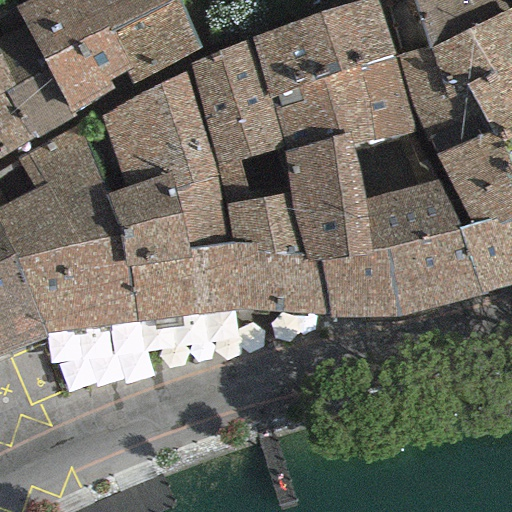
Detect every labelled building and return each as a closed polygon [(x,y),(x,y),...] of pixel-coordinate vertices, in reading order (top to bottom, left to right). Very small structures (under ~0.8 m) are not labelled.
[(144,0),(57,0),(0,31),(0,152),(50,119),(173,59),(144,0)] [(370,0),(259,44),(316,256),(317,260),(318,310),(397,310),(494,284),(464,207),(447,216),(433,186),(362,202),(346,139),(408,128),(370,0)] [(511,22),(498,0),(410,0),(399,6),(406,20),(416,16),(428,47),(406,55),(426,117),(464,207),(494,284),(511,278),(511,22)] [(265,109),(243,48),(192,66),(215,138),(202,142),(209,163),(280,145),(269,108),(265,109)] [(202,142),(181,74),(80,127),(95,161),(114,153),(126,185),(106,193),(122,234),(139,319),(245,307),(318,310),(317,260),(301,260),(284,196),(233,206),(235,232),(221,233),(209,163),(202,142)] [(106,193),(80,127),(18,162),(30,185),(0,200),(0,348),(44,329),(139,319),(122,234),(106,193)]
